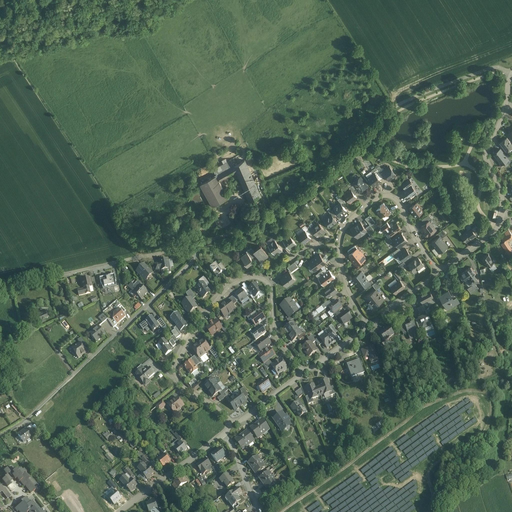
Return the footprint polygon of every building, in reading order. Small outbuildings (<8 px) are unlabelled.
[(507,138),(500,143),(506,152),(511,147),(511,144),(507,138)] [(505,156),(500,149),(493,155),(501,165),(508,160),(505,156)] [(231,160),(213,170),(216,176),(234,166),(235,166),(231,160)] [(235,166),(234,166),(237,172),(244,188),(255,183),(245,160),(235,166)] [(234,166),(216,176),(219,181),(237,172),(234,166)] [(396,175),(389,166),(388,166),(386,167),(386,169),(384,170),(382,172),(385,176),(389,180),(396,175)] [(378,171),(377,171),(375,173),(380,180),(383,178),(378,171)] [(375,173),(374,173),(372,174),(371,172),(366,175),(374,186),(381,181),(380,180),(375,173)] [(219,181),(216,176),(205,182),(215,203),(227,196),(219,181)] [(360,177),(359,178),(357,178),(354,180),(354,181),(353,182),(354,184),(360,191),(367,186),(360,177)] [(409,179),(402,184),(404,187),(411,182),(409,179)] [(211,205),(215,203),(205,182),(200,185),(211,205)] [(411,182),(404,187),(405,189),(401,192),(407,199),(410,197),(411,199),(415,196),(413,195),(417,192),(411,185),(412,183),(411,182)] [(255,183),(244,188),(249,201),(260,196),(255,183)] [(360,191),(354,184),(351,186),(357,193),(360,191)] [(354,195),(351,190),(350,190),(344,194),(350,203),(357,198),(354,195)] [(215,203),(211,205),(213,207),(229,199),(227,196),(215,203)] [(346,204),(341,197),(337,199),(340,203),(343,206),(346,204)] [(343,206),(340,203),(334,208),(340,216),(346,211),(343,206)] [(389,211),(383,203),(380,206),(381,207),(376,210),(382,218),(386,214),(387,215),(390,213),(392,214),(394,213),(391,210),(389,211)] [(423,212),(416,203),(409,208),(416,217),(423,212)] [(331,215),(323,220),(329,228),(337,222),(334,218),(331,214),(331,215)] [(375,223),(369,216),(365,219),(370,226),(375,223)] [(436,231),(429,221),(421,227),(425,232),(424,233),(424,235),(425,236),(427,237),(436,231)] [(323,230),(318,223),(311,228),(313,232),(318,238),(320,236),(319,234),(323,230)] [(365,229),(360,223),(351,230),(358,238),(367,232),(365,229)] [(387,223),(380,228),(384,233),(386,231),(387,231),(386,230),(390,227),(387,223)] [(390,227),(386,230),(387,231),(386,231),(388,234),(389,233),(391,237),(401,229),(397,223),(390,227)] [(307,228),(306,226),(303,229),(304,231),(308,236),(311,234),(307,228)] [(370,226),(365,229),(367,232),(369,236),(374,232),(370,226)] [(481,232),(476,226),(471,230),(475,236),(481,232)] [(471,229),(468,231),(465,233),(465,234),(461,236),(466,243),(476,236),(475,236),(471,230),(471,229)] [(447,235),(443,230),(438,234),(440,237),(441,239),(447,235)] [(511,255),(511,250),(507,243),(511,239),(511,235),(509,230),(504,233),(506,235),(501,238),(504,243),(501,245),(510,257),(511,255)] [(304,231),(298,235),(305,244),(311,239),(308,236),(304,231)] [(407,242),(401,234),(393,240),(399,248),(407,242)] [(275,235),(272,237),(275,241),(278,244),(280,243),(278,239),(275,235)] [(296,244),(290,235),(288,237),(287,236),(284,238),(285,239),(283,240),(283,241),(285,244),(290,250),(293,248),(292,247),(296,244)] [(440,237),(432,243),(439,253),(447,247),(441,239),(440,237)] [(273,242),(270,244),(268,246),(274,255),(279,252),(279,253),(282,250),(278,244),(275,241),(273,242)] [(355,246),(348,252),(350,255),(357,249),(355,246)] [(268,256),(261,247),(254,252),(256,256),(261,262),(268,256)] [(350,255),(349,255),(353,261),(352,262),(356,266),(362,262),(361,261),(365,258),(360,252),(359,253),(357,249),(350,255)] [(399,249),(391,254),(396,259),(399,257),(398,255),(401,252),(399,249)] [(401,252),(398,255),(399,257),(404,262),(411,257),(411,256),(412,254),(411,253),(409,253),(406,249),(401,252)] [(247,254),(241,258),(245,264),(244,264),(247,268),(253,264),(251,260),(252,260),(251,259),(247,253),(247,254)] [(326,263),(320,255),(314,259),(320,267),(323,265),(326,263)] [(488,255),(482,260),(488,268),(494,263),(488,255)] [(168,258),(159,260),(159,262),(161,269),(170,267),(168,258)] [(418,258),(415,260),(412,263),(408,266),(414,273),(424,266),(418,258)] [(309,263),(308,263),(310,265),(315,271),(320,267),(314,259),(309,263)] [(330,260),(326,263),(323,265),(325,269),(332,263),(330,260)] [(216,263),(210,268),(213,272),(213,273),(218,269),(221,273),(222,272),(218,266),(216,263)] [(407,267),(403,263),(398,267),(402,272),(407,267)] [(153,273),(143,264),(136,271),(146,280),(153,273)] [(471,268),(464,272),(464,273),(461,275),(466,282),(467,281),(474,276),(476,275),(471,268)] [(331,274),(329,271),(327,272),(323,275),(320,277),(318,279),(324,287),(328,284),(327,282),(327,279),(328,279),(331,282),(335,279),(333,275),(333,274),(331,274)] [(403,278),(397,271),(393,274),(399,281),(403,278)] [(281,278),(286,285),(294,279),(289,272),(281,278)] [(358,275),(352,279),(356,285),(365,278),(366,277),(362,272),(358,275)] [(114,273),(100,276),(103,289),(117,286),(114,273)] [(365,278),(356,285),(360,290),(364,287),(369,284),(368,282),(372,279),(369,275),(365,278)] [(474,276),(467,281),(472,287),(467,290),(471,295),(478,290),(475,285),(478,282),(474,276)] [(90,277),(82,279),(84,288),(78,290),(79,295),(90,292),(89,286),(92,285),(90,277)] [(144,286),(143,287),(140,284),(141,284),(138,281),(134,285),(137,287),(137,288),(144,295),(148,291),(145,289),(146,288),(144,286)] [(400,281),(390,289),(395,295),(405,288),(400,281)] [(134,285),(132,282),(131,282),(128,286),(132,290),(129,292),(134,297),(136,296),(138,298),(139,296),(141,298),(144,295),(137,288),(137,287),(134,285)] [(210,292),(203,282),(196,287),(198,290),(197,291),(199,293),(200,293),(203,297),(210,292)] [(369,284),(364,287),(367,290),(372,286),(374,285),(372,282),(369,284)] [(256,283),(249,288),(253,294),(255,296),(256,296),(257,295),(257,294),(262,291),(256,283)] [(333,285),(324,292),(328,298),(332,295),(334,297),(337,295),(335,292),(337,291),(333,285)] [(456,288),(450,291),(453,296),(455,296),(459,293),(456,288)] [(242,289),(235,294),(240,301),(247,296),(245,293),(242,289)] [(195,297),(190,290),(186,293),(189,298),(190,297),(192,300),(195,297)] [(376,291),(366,298),(370,303),(380,296),(376,291)] [(429,291),(418,297),(422,305),(433,299),(429,291)] [(453,296),(452,297),(448,291),(439,297),(446,308),(448,307),(449,309),(459,303),(455,296),(453,296)] [(233,295),(228,299),(228,300),(229,300),(232,305),(237,301),(233,295)] [(380,296),(370,303),(374,308),(384,301),(380,296)] [(189,298),(182,303),(185,306),(184,307),(186,310),(187,309),(189,312),(197,307),(192,300),(190,297),(189,298)] [(281,306),(288,316),(294,312),(298,310),(290,299),(281,306)] [(228,300),(218,308),(224,316),(235,308),(232,305),(229,300),(228,300)] [(329,300),(322,306),(324,309),(331,303),(329,300)] [(337,300),(328,307),(331,310),(328,313),(331,316),(342,308),(337,300)] [(121,305),(120,304),(117,306),(118,308),(114,312),(113,320),(117,324),(126,315),(123,312),(126,310),(121,305)] [(423,306),(418,309),(420,314),(426,311),(423,306)] [(47,310),(43,312),(44,315),(40,316),(40,318),(39,318),(41,322),(45,320),(44,318),(49,316),(47,310)] [(252,317),(250,318),(255,325),(259,323),(265,318),(260,311),(257,313),(252,317)] [(352,318),(347,311),(341,315),(339,317),(344,324),(346,322),(347,322),(348,321),(348,320),(352,318)] [(185,322),(177,312),(170,317),(178,327),(185,322)] [(297,316),(294,312),(288,316),(286,318),(288,321),(297,316)] [(108,318),(103,313),(98,318),(103,323),(108,318)] [(428,315),(419,318),(419,319),(422,327),(425,326),(431,324),(428,315)] [(153,317),(152,318),(150,317),(140,325),(143,329),(148,325),(153,330),(159,325),(156,321),(153,317)] [(161,318),(156,321),(159,325),(160,325),(162,328),(166,325),(161,318)] [(410,324),(410,325),(408,326),(407,321),(405,322),(404,319),(396,322),(398,327),(399,327),(400,329),(402,332),(403,334),(408,333),(409,337),(414,336),(414,338),(416,337),(415,336),(418,335),(413,323),(413,322),(410,324)] [(221,328),(216,321),(213,323),(212,321),(210,323),(211,324),(208,326),(211,331),(210,332),(212,335),(221,328)] [(283,329),(288,335),(298,328),(293,322),(283,329)] [(337,332),(332,325),(329,327),(334,334),(337,332)] [(105,334),(98,326),(93,331),(94,332),(91,335),(97,342),(105,334)] [(262,326),(256,330),(256,329),(250,333),(256,340),(266,332),(262,326)] [(389,327),(383,331),(383,330),(379,333),(384,340),(394,333),(389,327)] [(180,335),(176,328),(171,332),(174,335),(176,338),(180,335)] [(298,328),(288,335),(292,341),(297,337),(302,334),(298,328)] [(337,340),(330,330),(325,334),(332,344),(337,340)] [(304,332),(302,334),(297,337),(299,340),(307,335),(304,332)] [(320,338),(323,342),(327,348),(332,344),(325,334),(320,338)] [(174,335),(170,338),(171,340),(169,342),(173,347),(176,344),(175,342),(177,340),(176,338),(174,335)] [(258,342),(255,344),(256,346),(260,352),(268,346),(272,343),(266,336),(258,342)] [(315,340),(311,336),(307,339),(310,342),(312,344),(316,341),(315,340)] [(86,345),(81,338),(78,340),(80,344),(83,348),(86,345)] [(169,344),(164,338),(158,343),(163,348),(161,349),(165,355),(172,351),(167,345),(169,344)] [(209,348),(205,342),(204,340),(202,340),(201,341),(201,342),(198,344),(205,353),(209,350),(210,349),(209,348)] [(256,340),(249,345),(251,349),(256,346),(255,344),(258,342),(256,340)] [(310,342),(303,347),(305,351),(307,355),(308,354),(309,356),(317,351),(312,344),(310,342)] [(80,344),(75,347),(76,348),(75,349),(74,350),(73,352),(75,354),(76,354),(78,358),(86,352),(83,348),(80,344)] [(205,353),(198,344),(192,348),(197,354),(199,358),(199,357),(202,361),(200,363),(201,365),(209,359),(208,357),(205,353)] [(217,353),(212,346),(209,348),(210,349),(209,350),(214,356),(217,353)] [(366,349),(362,351),(364,356),(368,354),(371,363),(378,360),(375,353),(376,352),(375,349),(374,349),(373,347),(366,349)] [(263,354),(259,357),(264,364),(269,360),(275,355),(270,348),(263,354)] [(202,361),(199,357),(199,358),(197,354),(194,356),(200,363),(202,361)] [(200,363),(194,356),(190,359),(191,360),(196,366),(200,363)] [(287,367),(281,359),(273,365),(271,366),(272,366),(274,369),(277,374),(278,374),(282,371),(284,371),(286,370),(286,368),(287,367)] [(196,366),(191,360),(184,366),(191,375),(198,370),(196,366)] [(264,364),(267,369),(272,366),(271,366),(273,365),(269,360),(264,364)] [(359,360),(350,364),(351,366),(348,368),(352,379),(355,378),(354,374),(363,370),(361,366),(362,365),(361,363),(360,363),(359,360)] [(146,371),(144,368),(142,369),(139,372),(136,375),(145,385),(149,381),(147,380),(154,374),(149,368),(146,371)] [(452,374),(448,379),(453,383),(456,378),(452,374)] [(215,378),(204,386),(208,392),(217,385),(220,383),(217,379),(215,378)] [(271,386),(266,379),(257,385),(262,392),(263,393),(266,391),(266,390),(271,386)] [(327,379),(319,383),(321,387),(318,388),(321,395),(323,394),(324,395),(329,393),(331,392),(330,388),(327,379)] [(217,385),(208,392),(212,397),(221,391),(217,385)] [(315,389),(313,385),(305,388),(309,396),(310,400),(313,399),(318,397),(318,396),(321,395),(318,388),(315,389)] [(248,395),(243,388),(240,391),(245,398),(248,395)] [(302,388),(295,393),(299,398),(304,394),(302,388)] [(153,405),(142,393),(139,395),(138,395),(137,395),(138,396),(137,397),(141,401),(143,400),(149,406),(149,405),(151,407),(153,405)] [(227,396),(225,393),(221,396),(217,399),(219,402),(227,396)] [(246,402),(240,393),(234,398),(239,404),(240,406),(246,402)] [(310,400),(309,396),(305,397),(308,404),(314,402),(313,399),(310,400)] [(184,406),(178,398),(173,402),(172,401),(169,404),(172,408),(171,409),(175,414),(178,411),(178,410),(184,406)] [(240,406),(239,404),(234,398),(228,402),(234,410),(240,406)] [(166,406),(162,402),(156,407),(159,411),(166,406)] [(302,407),(297,402),(290,407),(295,413),(296,412),(300,417),(302,415),(303,415),(303,414),(307,411),(303,406),(302,407)] [(285,417),(282,414),(274,420),(282,430),(290,424),(287,421),(289,420),(286,416),(285,417)] [(261,419),(251,427),(252,428),(255,433),(258,437),(269,429),(266,425),(262,421),(261,419)] [(252,428),(247,432),(251,437),(255,433),(252,428)] [(31,436),(26,429),(18,435),(23,443),(27,441),(26,440),(31,436)] [(247,432),(246,431),(236,439),(243,448),(253,440),(251,437),(247,432)] [(183,439),(177,432),(174,435),(180,441),(183,439)] [(113,439),(108,433),(103,437),(108,443),(113,439)] [(181,442),(180,443),(178,440),(174,443),(174,444),(172,446),(174,449),(181,456),(184,453),(183,452),(187,449),(184,446),(181,442)] [(166,451),(161,444),(158,447),(164,454),(166,451)] [(220,448),(211,454),(217,462),(226,455),(220,448)] [(116,461),(110,453),(106,457),(112,465),(116,461)] [(165,455),(158,461),(164,468),(167,466),(166,465),(170,461),(165,455)] [(265,466),(257,455),(249,461),(247,462),(255,473),(259,470),(263,467),(265,466)] [(150,464),(144,457),(141,459),(147,466),(150,464)] [(206,458),(196,465),(203,474),(210,469),(211,468),(211,467),(212,466),(206,458)] [(147,468),(144,465),(138,470),(148,481),(150,478),(150,477),(154,474),(148,467),(147,468)] [(219,470),(215,465),(212,468),(218,475),(221,473),(219,470)] [(267,472),(263,467),(259,470),(262,475),(267,472)] [(26,474),(24,471),(22,472),(21,470),(17,473),(16,471),(15,471),(12,468),(8,471),(7,470),(3,472),(6,476),(4,478),(5,478),(2,481),(5,485),(8,483),(9,484),(11,482),(10,481),(13,479),(15,481),(18,479),(20,482),(19,482),(24,488),(26,486),(27,488),(26,489),(30,495),(35,491),(33,488),(37,485),(34,481),(33,482),(31,478),(29,480),(26,476),(26,477),(25,475),(26,474)] [(127,469),(127,470),(125,472),(130,479),(133,476),(127,469)] [(276,481),(269,470),(262,475),(259,477),(267,488),(269,487),(273,483),(276,481)] [(231,479),(227,473),(219,479),(222,482),(224,481),(228,487),(234,482),(231,478),(231,479)] [(129,482),(125,477),(120,481),(124,486),(125,486),(131,493),(134,491),(133,490),(137,486),(132,480),(129,482)] [(184,477),(181,479),(180,477),(177,480),(181,486),(187,482),(184,477)] [(174,484),(172,485),(176,490),(181,486),(177,480),(173,482),(174,484)] [(117,489),(111,482),(108,484),(114,491),(117,489)] [(0,510),(0,511),(3,509),(1,505),(0,505),(0,496),(0,497),(0,496),(0,494),(2,493),(5,497),(8,494),(4,489),(3,490),(1,486),(0,486),(0,510)] [(238,487),(234,490),(233,491),(231,490),(231,492),(225,496),(225,497),(225,498),(227,500),(228,500),(228,501),(232,506),(236,503),(237,503),(238,502),(241,500),(243,498),(241,495),(239,497),(238,495),(242,492),(238,487)] [(115,492),(108,498),(114,506),(117,503),(116,502),(121,498),(115,492)] [(40,510),(37,506),(36,507),(32,502),(30,503),(26,498),(21,502),(23,504),(14,510),(15,511),(42,511),(41,510),(40,510)] [(154,500),(151,501),(151,502),(146,504),(148,511),(149,511),(158,509),(154,500)]
